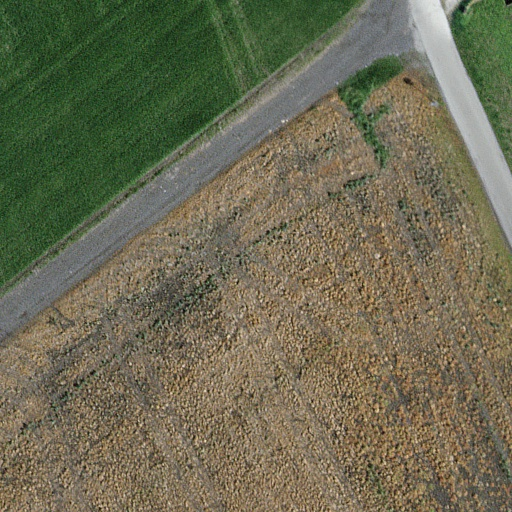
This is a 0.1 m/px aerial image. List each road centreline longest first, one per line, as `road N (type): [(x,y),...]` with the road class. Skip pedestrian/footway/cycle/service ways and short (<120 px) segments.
road 1 (track): [(417,0),(0,330)]
road 2 (unclassified): [(416,0),(511,212)]
